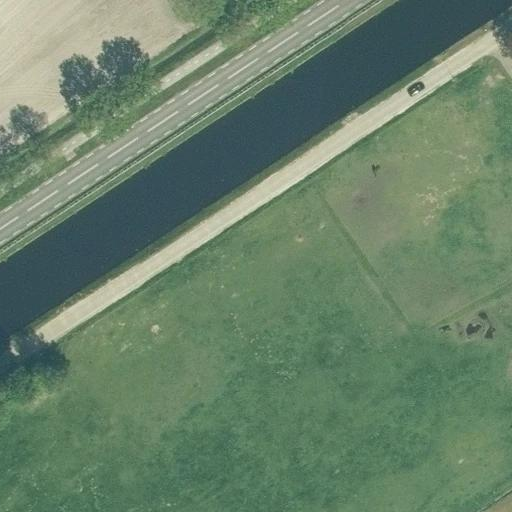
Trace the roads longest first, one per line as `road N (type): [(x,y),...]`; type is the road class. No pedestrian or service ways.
road 1 (unclassified): [(0,365),(511,27)]
road 2 (primary): [(0,226),(340,0)]
